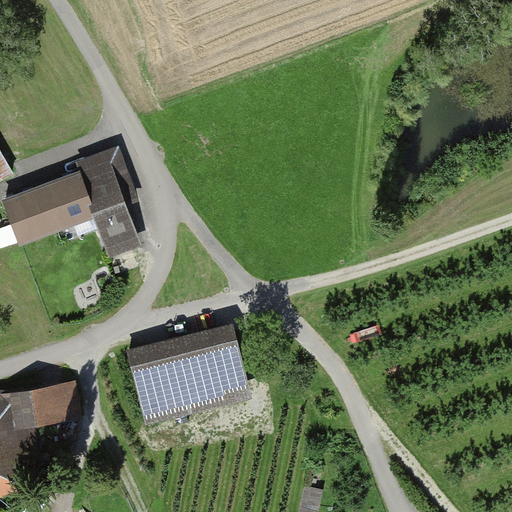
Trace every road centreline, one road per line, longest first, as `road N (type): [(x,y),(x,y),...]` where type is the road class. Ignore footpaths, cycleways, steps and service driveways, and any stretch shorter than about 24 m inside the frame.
road 1 (unclassified): [(66,0),(98,45),(170,196),(170,242),(150,300),(123,327),(0,367)]
road 2 (track): [(123,327),(511,217)]
road 3 (track): [(170,196),(323,350),(348,385),(400,511)]
road 4 (track): [(77,342),(97,417),(146,511)]
